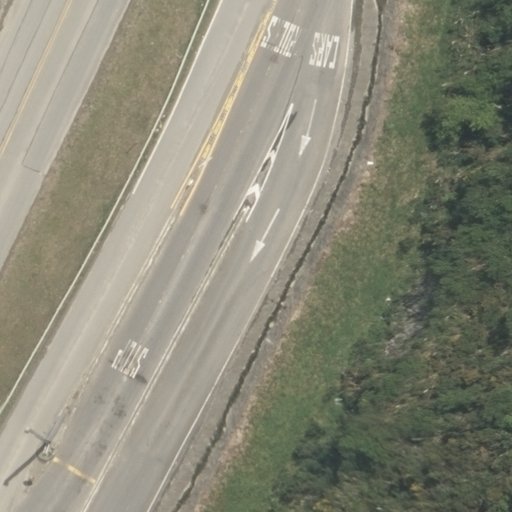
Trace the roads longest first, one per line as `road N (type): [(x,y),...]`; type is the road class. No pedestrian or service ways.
road 1 (unclassified): [(307,0),(177,275),(72,476),(45,511)]
road 2 (unclassified): [(331,0),(306,131),(254,251),(118,511)]
road 3 (unclassified): [(0,477),(127,244),(245,0)]
